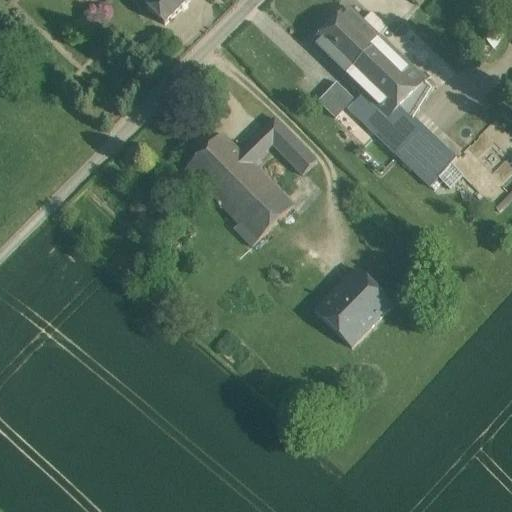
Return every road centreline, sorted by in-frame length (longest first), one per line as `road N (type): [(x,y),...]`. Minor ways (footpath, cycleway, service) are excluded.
road 1 (unclassified): [(0,257),(256,0)]
road 2 (unknown): [(511,110),(408,0)]
